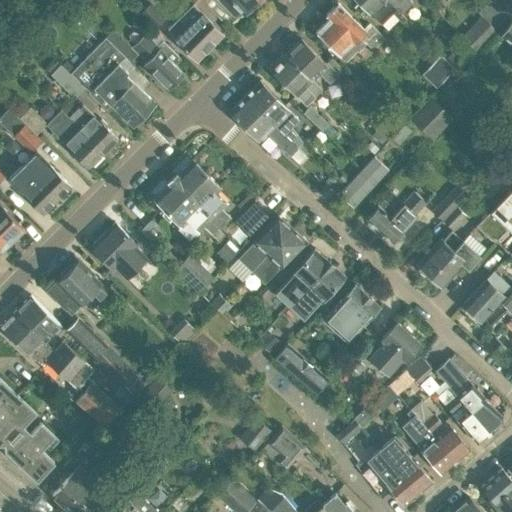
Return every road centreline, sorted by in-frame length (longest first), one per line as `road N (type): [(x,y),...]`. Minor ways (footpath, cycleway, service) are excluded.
road 1 (residential): [(511,387),(196,103)]
road 2 (residential): [(0,299),(196,103)]
road 3 (residential): [(196,103),(301,0)]
